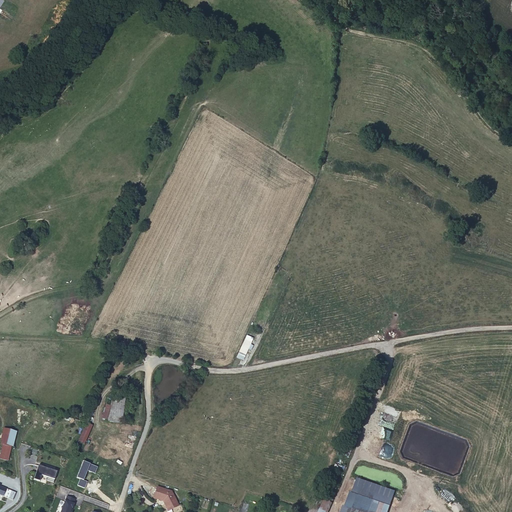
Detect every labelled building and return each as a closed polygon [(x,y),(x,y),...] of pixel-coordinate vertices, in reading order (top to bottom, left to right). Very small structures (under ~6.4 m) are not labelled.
[(240,334),(236,331),(228,348),(233,350),(240,334)] [(246,334),(236,357),(243,360),(253,337),(246,334)] [(135,399),(136,393),(115,391),(114,396),(126,397),(125,403),(137,404),(138,399),(135,399)] [(126,397),(114,396),(109,395),(102,420),(106,421),(122,424),(125,403),(126,397)] [(92,426),(86,423),(78,442),(84,444),(92,426)] [(15,431),(5,428),(1,443),(3,444),(11,446),(15,431)] [(0,458),(7,460),(11,446),(3,444),(0,455),(0,458)] [(99,481),(105,465),(98,462),(92,478),(99,481)] [(39,474),(53,478),(55,469),(36,463),(32,477),(38,479),(39,474)] [(15,493),(0,486),(0,495),(7,498),(12,500),(15,493)] [(178,506),(171,492),(157,487),(153,498),(163,501),(164,500),(165,503),(164,503),(168,511),(178,506)] [(347,507),(360,511),(385,511),(388,506),(352,493),(347,507)] [(325,511),(331,500),(325,497),(318,511),(325,511)]
